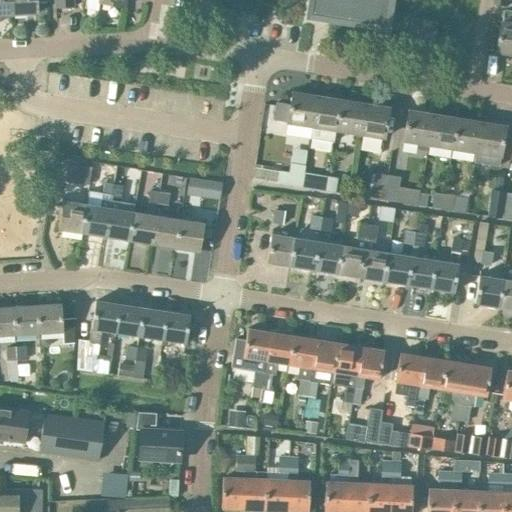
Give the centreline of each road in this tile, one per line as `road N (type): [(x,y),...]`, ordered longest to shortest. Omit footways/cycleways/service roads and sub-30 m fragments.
road 1 (residential): [(221,295),(511,345)]
road 2 (residential): [(221,295),(254,58)]
road 3 (residential): [(0,286),(89,281),(221,295)]
road 4 (residential): [(471,89),(254,58)]
road 5 (residential): [(200,511),(201,437),(221,295)]
road 6 (residential): [(155,40),(0,52)]
